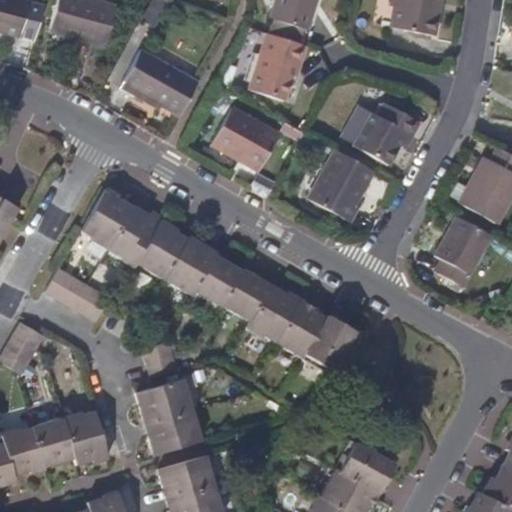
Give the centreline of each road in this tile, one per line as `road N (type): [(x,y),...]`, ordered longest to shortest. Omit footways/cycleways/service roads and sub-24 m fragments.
road 1 (residential): [(367,283),(477,344),(486,364),(410,511)]
road 2 (residential): [(106,137),(367,283)]
road 3 (residential): [(15,291),(108,351),(134,463)]
road 4 (residential): [(467,100),(367,283)]
road 5 (residential): [(106,137),(15,291)]
road 6 (residential): [(134,463),(0,503)]
